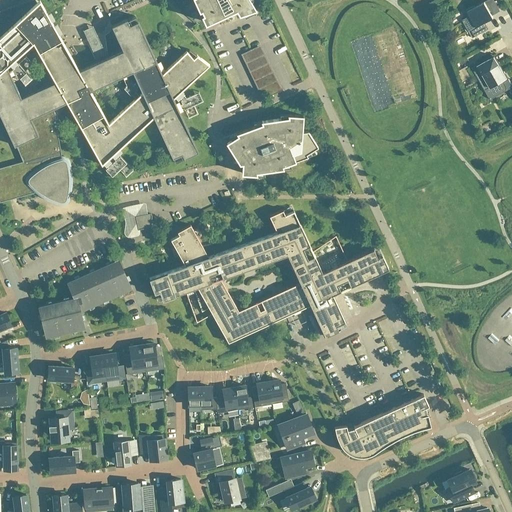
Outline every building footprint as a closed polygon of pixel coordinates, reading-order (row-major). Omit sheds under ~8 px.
[(104,55),(105,54),(92,26),(83,30),(96,59),(97,58),(99,61),(79,70),(39,0),(38,0),(36,2),(34,0),(29,0),(0,10),(0,132),(6,129),(14,145),(15,145),(22,161),(0,167),(0,201),(36,192),(39,195),(43,197),(48,199),(52,201),(56,203),(61,204),(62,204),(63,204),(64,204),(65,203),(66,203),(66,202),(67,201),(68,200),(69,197),(69,194),(70,192),(70,189),(70,187),(70,184),(71,181),(71,179),(70,176),(70,174),(70,171),(70,169),(69,166),(69,164),(68,161),(67,160),(67,159),(66,158),(65,158),(64,157),(63,157),(62,157),(61,157),(53,107),(66,101),(101,165),(103,163),(107,167),(104,170),(112,177),(127,163),(120,156),(118,157),(114,153),(153,117),(172,159),(182,155),(184,159),(198,153),(179,110),(183,108),(184,110),(203,101),(198,92),(186,98),(180,92),(209,65),(197,55),(193,58),(186,51),(162,73),(137,21),(129,24),(126,19),(111,26),(122,50),(105,58),(104,55)] [(194,0),(205,22),(236,8),(238,13),(255,7),(250,0),(194,0)] [(493,0),(486,0),(467,11),(469,16),(462,20),(468,31),(471,30),(474,36),(472,37),(472,38),(488,29),(484,23),(493,18),(492,15),(500,11),(493,0)] [(274,79),(261,49),(245,56),(257,86),(274,79)] [(472,67),(490,99),(511,87),(494,54),(472,67)] [(468,70),(462,73),(467,81),(473,77),(468,70)] [(318,146),(309,133),(307,130),(301,131),(302,115),(288,115),(288,117),(261,121),(262,123),(236,133),(223,138),(226,142),(235,156),(239,163),(242,163),(241,173),(243,173),(252,174),(256,174),(255,172),(268,170),(270,170),(272,169),(283,168),(282,165),(288,163),(307,156),(306,154),(318,146)] [(190,225),(177,232),(179,235),(170,239),(185,265),(149,278),(154,292),(159,290),(162,299),(185,291),(186,291),(193,288),(198,300),(202,311),(209,307),(211,313),(212,313),(228,342),(237,338),(241,336),(273,321),(282,317),(293,312),(294,315),(301,312),(300,309),(310,304),(325,336),(338,330),(336,325),(345,321),(332,294),(344,289),(388,268),(382,255),(377,257),(373,248),(347,260),(346,261),(340,263),(336,254),(319,265),(313,252),(294,210),(285,214),(283,209),(269,216),(277,232),(208,257),(190,225)] [(151,225),(152,216),(151,215),(151,214),(150,213),(149,213),(135,216),(138,230),(149,227),(150,227),(150,226),(151,226),(151,225)] [(116,293),(127,287),(117,263),(70,284),(76,299),(40,307),(43,320),(46,333),(80,326),(77,310),(81,308),(96,302),(99,300),(109,296),(116,293)] [(0,328),(10,324),(5,312),(0,314),(0,328)] [(17,371),(15,347),(7,348),(7,340),(0,342),(0,349),(2,349),(4,372),(17,371)] [(164,368),(162,355),(156,356),(155,354),(153,343),(141,345),(146,371),(164,368)] [(127,374),(146,371),(141,345),(129,346),(132,361),(126,362),(127,374)] [(102,354),(106,380),(124,377),(122,366),(116,366),(114,353),(102,354)] [(106,380),(102,354),(90,356),(92,370),(86,371),(88,383),(106,380)] [(71,380),(71,387),(78,388),(79,376),(72,375),(73,367),(49,366),(48,379),(71,380)] [(278,379),(267,381),(271,404),(288,401),(285,383),(279,384),(278,379)] [(254,407),(271,404),(267,381),(256,383),(258,394),(252,395),(254,407)] [(12,396),(14,396),(13,383),(0,384),(0,386),(0,385),(0,404),(13,404),(12,396)] [(247,397),(244,385),(233,387),(237,410),(247,408),(248,411),(253,410),(250,396),(247,397)] [(199,387),(188,387),(188,405),(199,405),(199,387)] [(199,409),(217,409),(216,397),(210,397),(210,387),(199,387),(199,405),(199,409)] [(233,387),(222,389),(226,411),(237,410),(233,387)] [(342,426),(334,427),(335,431),(336,434),(337,437),(338,441),(340,444),(341,445),(342,447),(343,448),(344,449),(345,450),(347,451),(348,452),(349,453),(351,454),(352,454),(354,455),(356,455),(357,455),(359,456),(361,456),(362,456),(364,455),(366,455),(367,455),(369,454),(371,454),(372,453),(373,452),(374,451),(378,448),(383,445),(387,443),(392,439),(398,436),(403,434),(410,431),(413,430),(416,429),(420,428),(425,426),(430,425),(427,413),(425,406),(427,405),(428,405),(423,394),(380,414),(378,414),(371,418),(360,423),(353,426),(354,427),(347,429),(346,425),(342,426)] [(304,412),(301,406),(295,409),(298,415),(304,412)] [(50,430),(51,441),(68,439),(67,429),(73,428),(72,416),(68,416),(68,410),(56,411),(56,417),(49,418),(50,425),(48,425),(49,430),(50,430)] [(256,414),(250,415),(251,423),(252,430),(258,429),(257,422),(256,414)] [(303,442),(301,436),(312,432),(312,430),(312,429),(311,429),(311,427),(310,427),(310,425),(310,424),(309,422),(308,420),(308,419),(307,417),(307,416),(307,417),(306,414),(278,425),(287,448),(303,442)] [(164,438),(150,440),(148,440),(148,435),(140,436),(141,450),(149,449),(150,460),(157,459),(157,461),(166,460),(164,438)] [(214,448),(214,446),(211,437),(199,440),(201,451),(193,453),(197,469),(219,464),(215,448),(214,448)] [(4,443),(4,441),(0,440),(0,452),(3,453),(4,469),(17,468),(16,442),(4,443)] [(127,441),(127,440),(114,442),(116,465),(125,464),(125,462),(129,462),(128,454),(136,454),(134,441),(127,441)] [(255,461),(270,458),(266,440),(250,444),(255,461)] [(49,459),(50,472),(62,471),(65,471),(74,470),(73,462),(79,462),(78,450),(72,451),(72,456),(49,457),(49,459)] [(276,459),(280,458),(285,457),(289,476),(289,477),(305,473),(303,468),(312,465),(310,457),(312,457),(310,450),(276,458),(276,459)] [(220,481),(224,502),(246,497),(241,476),(234,478),(232,469),(214,473),(216,482),(220,481)] [(465,487),(470,484),(475,482),(474,480),(476,480),(473,472),(471,473),(469,469),(462,473),(461,471),(454,474),(455,476),(447,479),(451,487),(447,488),(453,502),(469,495),(465,487)] [(167,487),(159,488),(161,501),(161,511),(171,511),(171,508),(176,508),(184,507),(184,500),(183,500),(180,479),(170,480),(170,483),(167,484),(167,487)] [(153,511),(152,494),(139,495),(138,483),(122,484),(124,506),(121,506),(121,511),(141,511),(141,509),(144,509),(144,511),(153,511)] [(283,490),(280,483),(266,490),(269,496),(283,490)] [(286,497),(279,501),(283,511),(291,507),(291,508),(315,498),(310,486),(298,491),(295,485),(283,490),(282,490),(282,491),(284,490),(287,496),(286,496),(286,497)] [(112,504),(111,487),(83,489),(85,506),(112,504)] [(15,510),(7,511),(28,511),(26,494),(13,496),(15,510)] [(67,505),(66,494),(53,495),(54,511),(81,511),(80,503),(67,505)]
